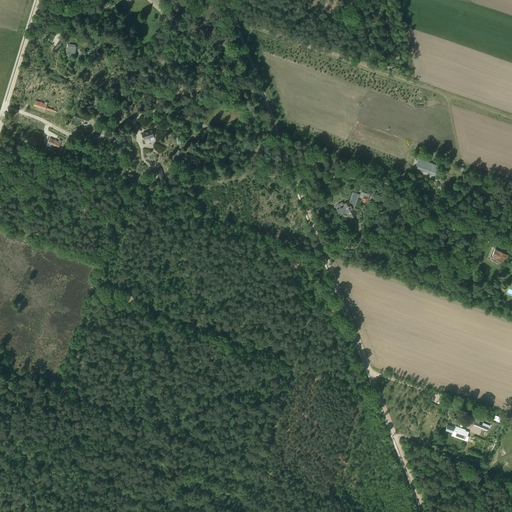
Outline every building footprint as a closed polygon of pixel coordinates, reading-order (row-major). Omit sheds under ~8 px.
[(67,53),(66,55),(74,56),(76,46),(75,46),(69,45),(68,45),(67,50),(67,53)] [(92,97),(89,107),(97,108),(99,100),(92,97)] [(149,130),(140,133),(143,143),(148,141),(147,137),(151,136),(149,130)] [(50,137),(48,143),(59,147),(61,142),(62,140),(59,139),(59,141),(50,137)] [(438,166),(419,159),(416,167),(430,172),(431,170),(436,172),(438,166)] [(161,168),(156,170),(160,180),(165,178),(161,168)] [(339,208),(337,210),(340,215),(347,212),(350,218),(356,215),(353,209),(356,199),(358,199),(359,195),(353,192),(350,202),(348,202),(343,204),(342,201),(337,204),(339,208)] [(495,251),(492,258),(497,259),(497,260),(503,263),(505,257),(508,258),(508,255),(499,252),(495,251)] [(443,429),(442,433),(452,436),(453,432),(456,433),(458,429),(441,423),(440,428),(443,429)]
